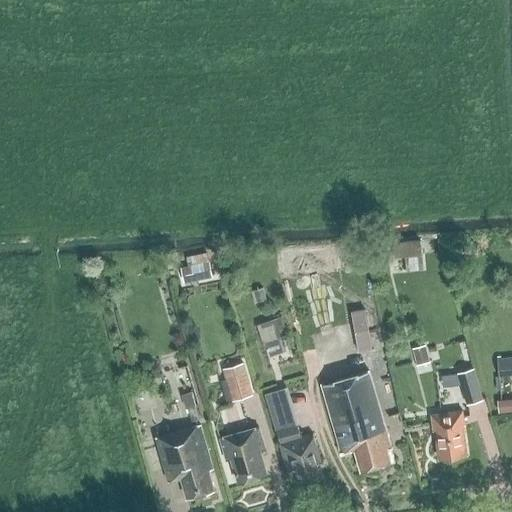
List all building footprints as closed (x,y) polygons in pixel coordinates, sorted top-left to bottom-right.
[(420,241),(393,243),(395,258),(421,255),(420,241)] [(279,251),(281,276),(336,273),(335,248),(279,251)] [(212,278),(207,253),(185,257),(187,266),(180,268),(183,283),(212,278)] [(257,302),(266,299),(263,287),(253,290),(257,302)] [(286,336),(279,317),(256,325),(262,344),(286,336)] [(429,361),(424,345),(412,349),(417,365),(429,361)] [(511,358),(498,360),(500,376),(511,374),(511,358)] [(253,395),(243,363),(222,369),(232,402),(253,395)] [(474,368),(456,373),(466,406),(483,401),(474,368)] [(394,461),(368,372),(321,385),(341,454),(354,450),(360,471),(394,461)] [(186,408),(195,405),(191,391),(182,394),(186,408)] [(511,412),(511,399),(497,401),(498,414),(511,412)] [(464,425),(461,411),(430,416),(433,431),(435,431),(439,459),(466,455),(462,426),(464,425)] [(212,469),(200,425),(155,438),(168,482),(180,478),(186,498),(214,490),(208,470),(212,469)] [(300,438),(297,426),(276,432),(280,444),(279,444),(287,471),(295,468),(298,477),(318,471),(315,463),(320,462),(312,434),(300,438)] [(265,450),(258,427),(219,438),(226,461),(231,460),(238,483),(267,474),(260,451),(265,450)]
